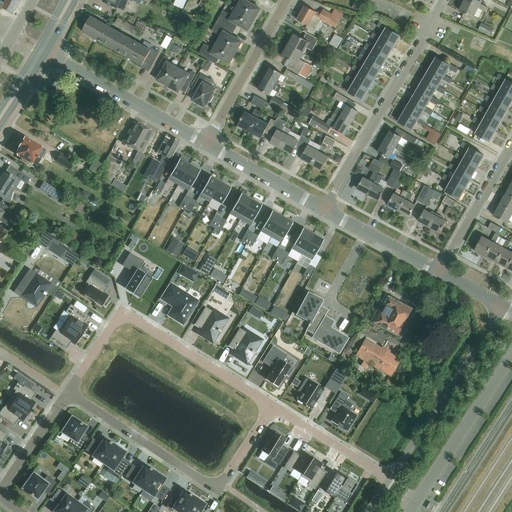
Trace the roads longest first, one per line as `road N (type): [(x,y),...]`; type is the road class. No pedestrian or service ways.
road 1 (residential): [(270,406),(121,313),(65,394)]
road 2 (residential): [(65,394),(209,485),(221,483),(270,406)]
road 3 (residential): [(324,208),(444,0)]
road 4 (residential): [(388,479),(501,306)]
road 5 (unclassified): [(408,511),(511,352)]
road 6 (unclassified): [(205,143),(41,50)]
road 7 (residential): [(284,0),(205,143)]
road 8 (residential): [(511,150),(437,271)]
road 9 (residential): [(270,406),(388,479)]
road 10 (unclassified): [(324,208),(205,143)]
road 11 (unclassified): [(437,271),(324,208)]
